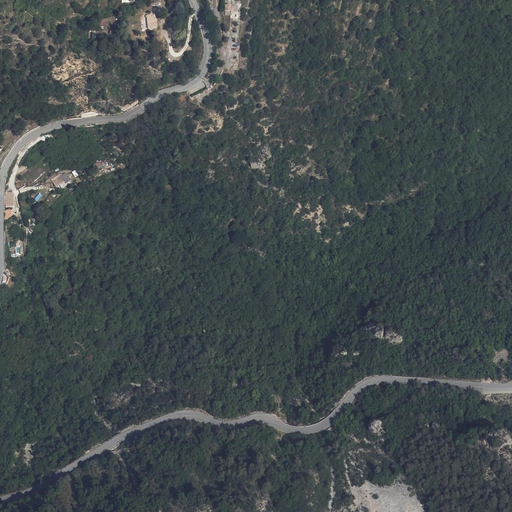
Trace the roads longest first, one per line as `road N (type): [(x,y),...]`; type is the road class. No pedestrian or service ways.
road 1 (secondary): [(511,388),(384,380),(303,431),(259,418),(227,426),(173,417),(29,493),(0,500)]
road 2 (secondary): [(0,269),(0,183),(15,149),(48,125),(126,116),(195,80),(208,51),(192,0)]
